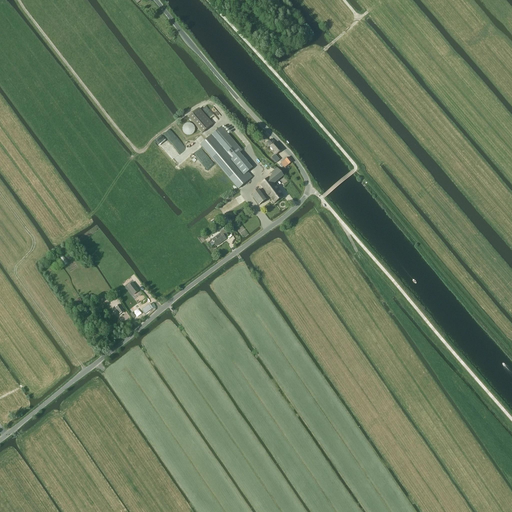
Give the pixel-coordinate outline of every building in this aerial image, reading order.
[(202,133),(212,124),(199,108),(188,118),(202,133)] [(221,127),(200,145),(238,190),(252,177),(248,172),(252,168),(239,153),(242,151),(221,127)] [(276,155),(282,150),(272,139),(267,143),(276,155)] [(288,165),(292,162),(288,157),(284,160),(280,163),(284,168),(288,165)] [(275,197),(277,201),(283,197),(273,184),(283,176),(277,168),(270,173),(272,176),(265,181),(276,196),(275,197)] [(260,185),(274,203),(278,201),(277,201),(275,197),(276,196),(265,181),(260,185)] [(266,199),(259,190),(251,195),(259,205),(266,199)] [(221,223),(225,229),(230,225),(226,220),(221,223)] [(224,238),(227,235),(223,229),(219,231),(221,233),(211,240),(216,247),(226,239),(224,238)] [(126,287),(133,295),(139,291),(132,282),(126,287)] [(119,315),(124,312),(120,305),(115,308),(119,315)] [(152,309),(149,305),(142,310),(145,314),(152,309)]
